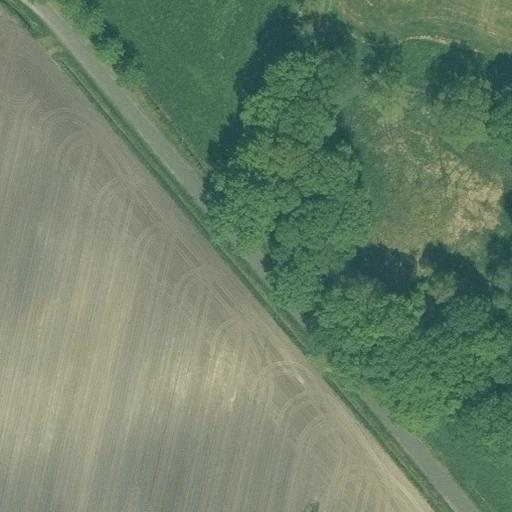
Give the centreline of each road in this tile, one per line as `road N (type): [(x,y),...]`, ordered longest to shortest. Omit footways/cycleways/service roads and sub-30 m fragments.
road 1 (unclassified): [(466,511),(34,0)]
road 2 (track): [(239,241),(292,109),(317,0)]
